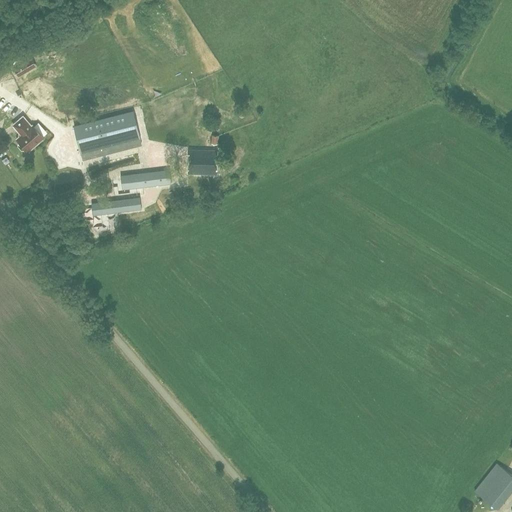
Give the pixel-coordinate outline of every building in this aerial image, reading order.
[(18,76),(27,71),(22,63),(13,68),(18,76)] [(45,89),(23,92),(24,98),(46,95),(45,89)] [(254,101),(240,108),(246,119),(260,112),(254,101)] [(133,111),(74,126),(82,158),(141,142),(133,111)] [(23,117),(13,126),(19,133),(18,134),(18,137),(19,138),(17,140),(20,143),(18,144),(18,146),(22,151),(24,151),(25,149),(28,152),(38,143),(40,144),(43,141),(42,139),(44,138),(33,126),(31,127),(23,117)] [(216,174),(218,151),(190,149),(188,173),(216,174)] [(70,161),(66,169),(77,175),(81,167),(70,161)] [(144,186),(171,183),(170,170),(121,176),(123,188),(144,185),(144,186)] [(103,221),(102,214),(141,209),(140,197),(92,203),(93,215),(86,216),(86,223),(103,221)] [(498,510),(511,491),(511,475),(497,463),(475,491),(498,510)]
